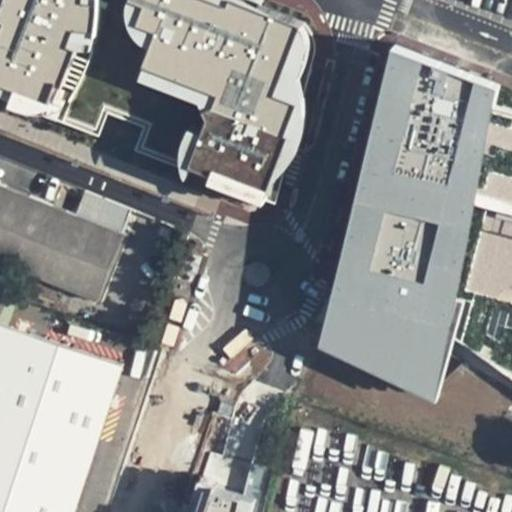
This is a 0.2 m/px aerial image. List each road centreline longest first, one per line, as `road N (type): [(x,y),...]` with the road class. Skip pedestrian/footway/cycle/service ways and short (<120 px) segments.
road 1 (unclassified): [(365,0),(321,164),(282,257),(191,387),(152,511)]
road 2 (residential): [(511,47),(389,0)]
